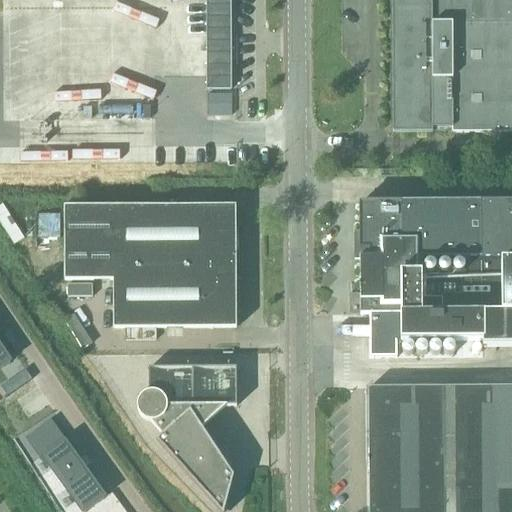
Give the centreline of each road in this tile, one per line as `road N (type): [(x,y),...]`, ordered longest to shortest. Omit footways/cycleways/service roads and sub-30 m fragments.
road 1 (unclassified): [(300,511),(293,0)]
road 2 (residential): [(0,314),(139,511)]
